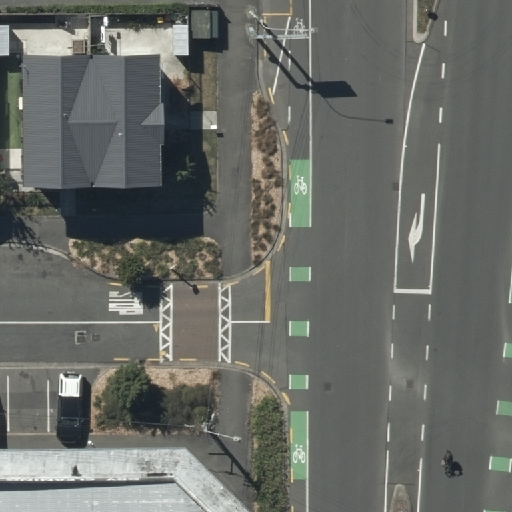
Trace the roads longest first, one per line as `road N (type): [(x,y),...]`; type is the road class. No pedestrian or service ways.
road 1 (unclassified): [(411,353),(275,323),(0,324)]
road 2 (secondary): [(494,0),(489,61),(411,353)]
road 3 (secondary): [(411,353),(350,57),(349,0)]
road 4 (secondary): [(411,353),(401,511)]
